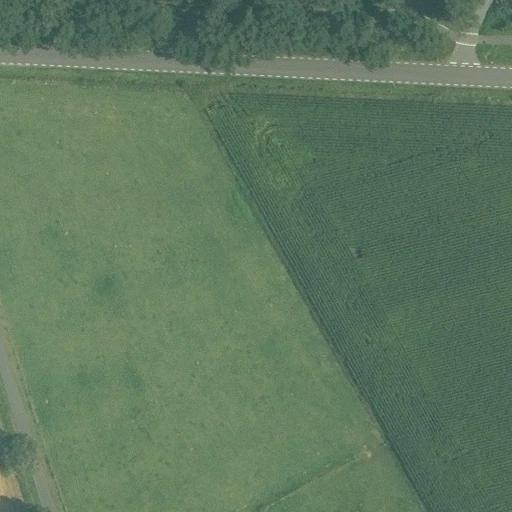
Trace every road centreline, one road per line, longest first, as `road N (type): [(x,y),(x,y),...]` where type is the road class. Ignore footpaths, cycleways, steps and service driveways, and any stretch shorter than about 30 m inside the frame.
road 1 (tertiary): [(0,56),(463,76)]
road 2 (unclassified): [(0,342),(55,511)]
